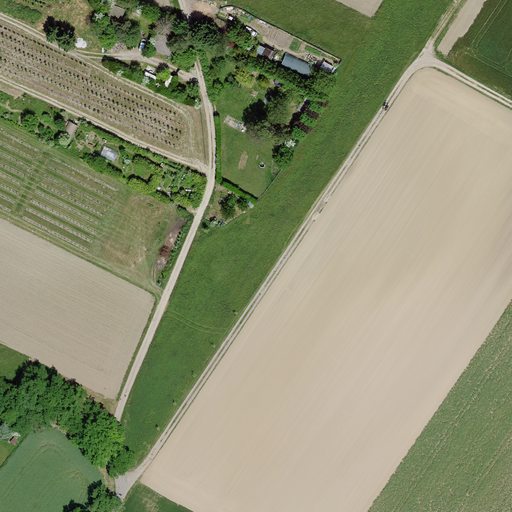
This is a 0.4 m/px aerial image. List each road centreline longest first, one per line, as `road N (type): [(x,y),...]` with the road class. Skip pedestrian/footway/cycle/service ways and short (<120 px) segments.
road 1 (track): [(120,498),(402,81),(425,63)]
road 2 (track): [(107,457),(212,172),(211,116),(181,0)]
road 3 (track): [(212,172),(0,77)]
road 4 (track): [(0,13),(64,48),(140,54),(202,82)]
road 5 (unclassified): [(114,511),(118,475),(88,436),(48,404),(0,388)]
